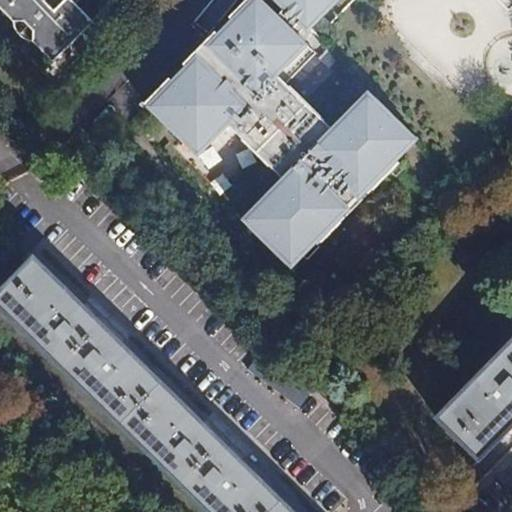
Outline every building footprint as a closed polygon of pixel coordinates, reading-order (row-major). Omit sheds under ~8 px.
[(0,0),(0,7),(14,21),(16,24),(25,22),(36,32),(35,44),(55,64),(97,23),(74,0),(69,0),(59,11),(49,1),(51,0),(0,0)] [(248,0),(145,104),(198,157),(229,126),(284,181),(280,185),(286,191),(251,226),(288,263),(302,249),(301,248),(311,238),(318,246),(399,163),(393,157),(413,137),(376,101),(354,122),(349,117),(335,131),(305,102),(287,85),(317,54),(298,36),(308,27),(333,0),(248,0)] [(36,32),(25,22),(16,24),(17,27),(19,33),(23,37),(28,41),(35,44),(36,32)] [(244,148),(221,166),(230,178),(253,159),(244,148)] [(294,511),(35,257),(0,292),(0,302),(213,511),(294,511)] [(479,456),(511,422),(511,341),(439,416),(479,456)]
